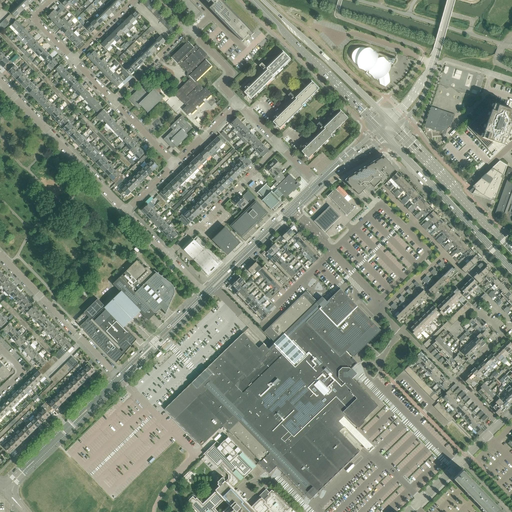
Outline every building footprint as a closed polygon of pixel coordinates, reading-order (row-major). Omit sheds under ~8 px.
[(28,5),(23,0),(22,0),(20,0),(17,3),(19,5),(24,9),(28,5)] [(121,4),(117,0),(111,0),(110,1),(112,3),(117,8),(121,4)] [(207,0),(210,2),(210,7),(243,41),(251,33),(219,0),(207,0)] [(117,8),(112,3),(110,1),(106,6),(108,7),(113,12),(117,8)] [(24,9),(19,5),(15,9),(19,14),(24,9)] [(113,12),(108,7),(106,6),(102,10),(104,12),(108,17),(113,12)] [(19,14),(15,9),(10,13),(15,18),(19,14)] [(48,16),(52,21),(59,14),(62,11),(60,9),(57,12),(55,10),(48,16)] [(108,17),(104,12),(102,10),(97,14),(104,21),(108,17)] [(140,16),(136,11),(131,15),(136,20),(140,16)] [(61,20),(59,18),(61,16),(59,14),(52,21),(56,25),(61,20)] [(104,21),(97,14),(96,16),(97,18),(95,20),(100,25),(104,21)] [(136,20),(131,15),(127,19),(132,24),(136,20)] [(60,29),(67,23),(63,18),(61,20),(56,25),(60,29)] [(127,28),(130,31),(134,27),(132,24),(127,19),(123,23),(127,28)] [(100,25),(95,20),(91,24),(95,29),(100,25)] [(15,30),(20,25),(16,21),(11,25),(15,30)] [(95,29),(91,24),(88,21),(87,23),(84,26),(86,28),(91,33),(95,29)] [(64,34),(69,29),(71,27),(67,23),(60,29),(64,34)] [(127,28),(123,23),(118,28),(123,33),(127,28)] [(19,34),(24,29),(20,25),(15,30),(19,34)] [(123,33),(118,28),(114,32),(119,37),(123,33)] [(22,40),(23,38),(28,34),(24,29),(19,34),(18,35),(22,40)] [(68,38),(73,33),(69,29),(64,34),(68,38)] [(114,41),(117,43),(121,39),(119,37),(114,32),(110,36),(114,41)] [(73,42),(77,38),(73,33),(68,38),(73,42)] [(28,43),(32,38),(28,34),(23,38),(28,43)] [(84,44),(82,42),(84,40),(80,36),(77,38),(73,42),(75,45),(78,49),(84,44)] [(114,41),(110,36),(105,40),(110,45),(114,41)] [(165,41),(161,36),(156,41),(161,45),(165,41)] [(32,47),(37,42),(32,38),(28,43),(32,47)] [(150,42),(157,50),(161,45),(156,41),(154,38),(150,42)] [(101,44),(107,51),(112,47),(110,45),(105,40),(101,44)] [(171,57),(171,58),(177,64),(179,65),(180,65),(188,73),(187,73),(187,76),(190,79),(175,94),(185,104),(187,106),(183,110),(188,115),(190,113),(192,114),(197,109),(196,107),(198,105),(199,107),(204,102),(203,100),(205,98),(207,100),(212,94),(205,88),(204,89),(196,81),(212,66),(206,60),(208,58),(206,55),(207,55),(200,48),(200,49),(197,46),(195,48),(194,48),(188,41),(188,42),(172,58),(171,57)] [(34,53),(36,51),(41,47),(37,42),(32,47),(30,48),(34,53)] [(145,47),(152,54),(157,50),(150,42),(145,47)] [(40,56),(45,51),(41,47),(36,51),(40,56)] [(143,53),(148,58),(152,54),(145,47),(141,51),(143,53)] [(387,69),(389,63),(390,63),(386,60),(384,57),(383,57),(384,58),(381,59),(375,53),(375,52),(376,51),(373,50),(371,48),(370,48),(366,49),(366,48),(365,48),(364,48),(362,48),(361,48),(359,48),(358,49),(357,50),(355,51),(354,52),(353,54),(353,55),(353,56),(353,57),(353,59),(353,60),(354,61),(354,62),(356,64),(358,65),(360,68),(359,68),(359,69),(363,70),(365,71),(366,71),(365,70),(366,70),(370,72),(370,73),(369,73),(372,76),(375,79),(375,78),(377,79),(380,82),(381,83),(380,83),(380,84),(385,86),(385,87),(390,82),(389,82),(385,73),(387,69)] [(44,60),(49,55),(45,51),(40,56),(44,60)] [(92,62),(97,57),(99,55),(94,51),(88,57),(92,62)] [(148,58),(143,53),(141,51),(137,55),(144,62),(148,58)] [(274,77),(273,75),(290,59),(284,52),(267,69),(262,63),(259,66),(265,72),(244,93),(251,100),(274,77)] [(48,64),(53,60),(49,55),(44,60),(48,64)] [(144,62),(137,55),(133,59),(139,66),(144,62)] [(96,66),(101,61),(97,57),(92,62),(96,66)] [(12,63),(10,61),(9,62),(5,58),(0,62),(0,65),(3,68),(4,67),(6,69),(12,63)] [(100,70),(107,63),(103,59),(101,61),(96,66),(100,70)] [(139,66),(133,59),(128,63),(135,70),(139,66)] [(51,70),(57,64),(53,60),(48,64),(47,66),(51,70)] [(12,76),(19,70),(12,63),(6,69),(8,71),(8,72),(12,76)] [(104,75),(109,70),(112,68),(107,63),(100,70),(104,75)] [(135,70),(128,63),(124,67),(131,74),(135,70)] [(55,78),(59,74),(64,69),(60,65),(55,70),(58,72),(53,76),(55,78)] [(63,78),(68,74),(64,69),(59,74),(63,78)] [(16,81),(23,74),(19,70),(12,76),(16,81)] [(109,79),(113,74),(109,70),(104,75),(109,79)] [(109,79),(113,83),(120,77),(120,76),(116,72),(113,74),(109,79)] [(21,85),(27,79),(23,74),(16,81),(21,85)] [(68,83),(72,78),(68,74),(63,78),(68,83)] [(117,88),(124,81),(120,77),(113,83),(117,88)] [(72,87),(77,82),(72,78),(68,83),(72,87)] [(25,89),(31,83),(27,79),(21,85),(25,89)] [(75,92),(81,87),(77,82),(72,87),(71,88),(75,92)] [(303,106),(302,105),(319,89),(312,82),(295,98),(290,93),(287,96),(294,102),(272,122),(279,129),(303,106)] [(29,94),(36,87),(31,83),(25,89),(29,94)] [(33,98),(40,92),(36,87),(29,94),(33,98)] [(79,97),(80,95),(85,91),(81,87),(75,92),(74,93),(79,97)] [(147,113),(163,98),(154,89),(148,95),(141,87),(138,90),(139,91),(133,97),(131,96),(128,99),(138,109),(141,106),(147,113)] [(84,100),(89,95),(85,91),(80,95),(84,100)] [(38,103),(44,96),(40,92),(33,98),(38,103)] [(89,104),(93,99),(89,95),(84,100),(89,104)] [(42,107),(48,100),(44,96),(38,103),(42,107)] [(93,108),(98,104),(93,99),(89,104),(87,106),(91,110),(93,108)] [(46,111),(53,105),(48,100),(42,107),(46,111)] [(97,113),(102,108),(98,104),(93,108),(97,113)] [(490,105),(467,127),(487,149),(493,143),(492,143),(493,141),(495,142),(495,143),(503,145),(506,139),(509,131),(510,131),(511,129),(511,110),(494,104),(493,106),(490,105)] [(50,116),(57,109),(53,105),(46,111),(50,116)] [(450,127),(454,115),(431,107),(424,127),(445,134),(448,126),(450,127)] [(55,120),(61,114),(57,109),(50,116),(55,120)] [(101,121),(102,119),(107,115),(103,110),(96,116),(101,121)] [(332,135),(331,134),(348,118),(341,111),(324,127),(319,122),(317,125),(323,131),(301,152),(308,159),(332,135)] [(60,127),(68,120),(61,114),(55,120),(59,124),(58,125),(60,127)] [(106,124),(111,119),(107,115),(102,119),(106,124)] [(163,139),(171,147),(171,146),(174,144),(177,147),(188,136),(186,134),(192,128),(184,120),(185,119),(182,115),(170,127),(173,130),(163,139)] [(73,127),(69,123),(74,118),(72,116),(68,120),(60,127),(66,134),(73,127)] [(234,129),(241,123),(237,118),(234,121),(233,120),(230,123),(231,124),(230,125),(234,129)] [(109,129),(111,128),(115,123),(111,119),(106,124),(105,125),(109,129)] [(115,132),(119,128),(115,123),(111,128),(115,132)] [(237,135),(239,133),(245,127),(241,123),(234,129),(236,131),(234,133),(237,135)] [(71,138),(77,132),(73,127),(66,134),(71,138)] [(243,138),(250,131),(245,127),(239,133),(243,138)] [(119,137),(124,132),(119,128),(115,132),(119,137)] [(247,142),(254,136),(250,131),(243,138),(247,142)] [(75,142),(81,136),(77,132),(71,138),(75,142)] [(123,141),(128,136),(124,132),(119,137),(123,141)] [(219,148),(226,141),(220,135),(213,141),(219,148)] [(75,142),(79,147),(86,140),(88,138),(86,137),(84,138),(81,136),(75,142)] [(127,145),(132,141),(128,136),(123,141),(127,145)] [(251,146),(258,140),(254,136),(247,142),(251,146)] [(83,151),(90,145),(86,140),(79,147),(83,151)] [(256,151),(262,144),(258,140),(251,146),(256,151)] [(130,151),(136,145),(132,141),(127,145),(126,147),(130,151)] [(219,148),(213,141),(209,146),(215,152),(219,148)] [(87,155),(96,147),(92,143),(90,145),(83,151),(87,155)] [(263,151),(266,149),(262,144),(256,151),(260,155),(261,154),(261,155),(264,152),(263,151)] [(134,155),(140,149),(136,145),(130,151),(134,155)] [(217,154),(215,152),(209,146),(204,150),(211,156),(213,154),(215,156),(217,154)] [(92,160),(98,153),(101,151),(96,147),(87,155),(92,160)] [(138,160),(144,154),(140,149),(134,155),(138,160)] [(211,156),(204,150),(200,154),(206,161),(211,156)] [(96,164),(103,158),(98,153),(92,160),(96,164)] [(206,161),(200,154),(196,158),(202,165),(206,161)] [(100,169),(107,162),(109,160),(104,156),(103,158),(96,164),(100,169)] [(374,187),(387,174),(389,176),(395,169),(390,164),(390,163),(383,156),(368,165),(364,168),(363,168),(363,167),(354,173),(350,177),(349,176),(345,180),(359,195),(364,189),(365,189),(366,189),(371,184),(374,187)] [(202,165),(196,158),(191,162),(198,169),(202,165)] [(236,165),(243,172),(247,168),(247,167),(249,165),(245,161),(243,159),(236,165)] [(158,166),(155,163),(156,162),(153,160),(152,160),(147,164),(154,170),(158,166)] [(274,178),(276,181),(282,175),(280,173),(281,172),(279,169),(278,170),(277,168),(280,165),(275,160),(266,168),(267,168),(266,169),(267,170),(268,172),(270,173),(271,173),(275,177),(274,178)] [(494,201),(506,167),(507,166),(503,163),(500,161),(472,187),(475,189),(472,194),(489,200),(489,199),(492,200),(494,201)] [(104,173),(111,166),(113,165),(111,163),(109,165),(107,162),(100,169),(104,173)] [(198,169),(191,162),(187,167),(193,173),(198,169)] [(154,170),(147,164),(143,168),(149,175),(154,170)] [(243,172),(236,165),(232,169),(238,176),(243,172)] [(109,177),(115,171),(111,166),(104,173),(109,177)] [(193,173),(187,167),(183,171),(189,177),(193,173)] [(149,175),(143,168),(139,172),(145,179),(149,175)] [(511,180),(509,180),(510,178),(511,172),(511,169),(508,168),(505,176),(508,177),(508,179),(507,179),(507,180),(495,214),(503,217),(504,216),(505,216),(504,221),(511,224),(511,223),(511,180)] [(122,177),(122,175),(117,169),(115,171),(109,177),(113,182),(113,181),(115,183),(120,179),(122,177)] [(238,176),(232,169),(227,174),(234,180),(238,176)] [(189,177),(183,171),(178,175),(184,182),(189,177)] [(145,179),(139,172),(134,177),(141,183),(145,179)] [(392,185),(402,175),(400,174),(400,175),(399,175),(397,173),(391,179),(393,181),(390,184),(392,185)] [(234,180),(227,174),(223,178),(230,185),(234,180)] [(274,185),(283,195),(286,198),(300,185),(290,174),(285,178),(283,176),(278,181),(273,185),(274,185)] [(184,182),(178,175),(174,179),(180,186),(184,182)] [(398,186),(404,180),(402,178),(402,177),(403,176),(402,175),(392,185),(393,186),(396,184),(398,186)] [(141,183),(134,177),(130,181),(136,187),(141,183)] [(230,185),(223,178),(219,182),(225,189),(230,185)] [(180,186),(174,179),(169,184),(176,190),(180,186)] [(399,192),(409,183),(408,182),(407,182),(406,182),(404,180),(398,186),(400,188),(398,191),(399,192)] [(136,187),(130,181),(126,185),(132,192),(136,187)] [(225,189),(219,182),(214,186),(221,193),(225,189)] [(405,194),(411,187),(409,185),(409,184),(410,184),(409,183),(399,192),(400,194),(403,191),(405,194)] [(176,190),(169,184),(165,188),(171,194),(176,190)] [(280,198),(283,195),(274,185),(270,188),(266,184),(257,193),(263,199),(262,200),(271,210),(273,208),(275,211),(283,202),(280,198)] [(132,192),(126,185),(121,189),(120,188),(117,191),(124,198),(127,195),(128,196),(132,192)] [(221,193),(214,186),(210,191),(217,197),(221,193)] [(406,200),(416,190),(415,189),(414,189),(413,189),(411,187),(405,194),(407,196),(405,198),(406,200)] [(171,194),(165,188),(161,192),(159,194),(166,202),(169,199),(167,198),(171,194)] [(354,209),(335,189),(328,196),(347,216),(354,209)] [(412,201),(418,195),(416,193),(417,192),(417,191),(416,190),(406,200),(407,201),(410,199),(412,201)] [(217,197),(210,191),(206,195),(212,202),(217,197)] [(248,202),(249,200),(251,202),(255,198),(248,191),(241,198),(238,195),(231,202),(235,205),(236,204),(242,210),(249,203),(248,202)] [(212,202),(206,195),(201,199),(208,206),(212,202)] [(413,207),(423,197),(422,196),(422,197),(420,197),(418,195),(412,201),(414,203),(412,205),(413,207)] [(419,208),(425,202),(423,200),(423,199),(424,198),(423,197),(413,207),(415,208),(417,206),(419,208)] [(208,206),(201,199),(199,202),(197,200),(196,202),(197,203),(204,210),(208,206)] [(262,220),(261,219),(267,214),(255,201),(229,226),(242,238),(257,223),(258,224),(262,220)] [(420,214),(430,205),(429,204),(427,204),(425,202),(419,208),(421,210),(419,213),(420,214)] [(204,210),(197,203),(195,206),(193,204),(191,206),(193,208),(199,214),(204,210)] [(145,215),(152,209),(148,204),(147,205),(147,204),(144,207),(145,207),(141,211),(145,215)] [(330,205),(314,220),(324,231),(340,216),(330,205)] [(426,215),(433,209),(431,207),(431,206),(430,205),(420,214),(422,216),(424,213),(426,215)] [(199,214),(193,208),(188,212),(195,219),(199,214)] [(150,220),(156,213),(152,209),(145,215),(150,220)] [(189,225),(195,219),(188,212),(185,215),(183,213),(180,216),(182,217),(184,220),(188,224),(189,225)] [(428,224),(437,214),(436,213),(436,214),(434,214),(433,212),(427,218),(429,220),(426,222),(428,224)] [(154,224),(161,217),(156,213),(150,220),(154,224)] [(434,225),(440,219),(438,217),(438,216),(438,215),(437,214),(428,224),(429,225),(431,223),(434,225)] [(158,228),(165,222),(161,217),(154,224),(158,228)] [(435,231),(445,222),(444,221),(443,221),(441,221),(440,219),(434,225),(436,227),(433,230),(435,231)] [(162,233),(169,226),(165,222),(158,228),(162,233)] [(441,232),(447,227),(445,225),(445,223),(446,223),(445,222),(435,231),(436,233),(438,230),(441,232)] [(167,237),(173,231),(169,226),(162,233),(167,237)] [(442,238),(452,229),(451,228),(450,228),(449,228),(447,227),(441,232),(443,235),(440,237),(442,238)] [(240,243),(225,228),(213,240),(227,255),(240,243)] [(296,235),(290,229),(289,230),(288,230),(287,231),(288,231),(286,232),(292,238),(296,235)] [(448,240),(454,234),(452,232),(452,230),(453,230),(452,229),(442,238),(443,240),(446,237),(448,240)] [(175,239),(178,236),(177,235),(178,235),(173,231),(167,237),(171,242),(174,238),(175,239)] [(292,238),(286,232),(285,234),(284,234),(283,235),(282,236),(288,242),(292,239),(292,238)] [(294,244),(302,237),(301,236),(301,235),(300,234),(300,235),(298,233),(296,235),(292,238),(292,239),(294,241),(293,243),(294,244)] [(449,246),(459,236),(458,235),(457,236),(456,236),(454,234),(448,240),(450,242),(448,244),(449,246)] [(455,247),(461,241),(460,239),(460,238),(460,237),(459,236),(449,246),(450,247),(453,245),(455,247)] [(300,247),(306,241),(305,240),(305,239),(304,238),(303,239),(302,237),(294,244),(295,246),(297,244),(300,247)] [(302,252),(309,245),(309,244),(309,243),(307,242),(306,241),(300,247),(302,249),(300,251),(302,252)] [(456,253),(466,244),(465,242),(464,243),(463,243),(461,241),(455,247),(457,249),(455,252),(456,253)] [(280,250),(274,244),(273,245),(272,245),(271,246),(272,247),(270,248),(276,254),(280,250)] [(462,254),(468,248),(466,246),(466,245),(467,245),(466,244),(456,253),(457,255),(460,252),(462,254)] [(307,254),(313,249),(312,248),(312,247),(311,246),(309,245),(302,252),(303,254),(303,255),(304,256),(305,256),(307,254)] [(184,246),(178,253),(205,280),(211,274),(210,273),(222,262),(218,258),(210,265),(204,259),(200,263),(184,246)] [(276,254),(270,248),(269,249),(268,249),(267,250),(267,251),(266,252),(272,258),(276,254)] [(463,260),(473,251),(472,250),(470,250),(468,248),(462,254),(464,257),(462,259),(463,260)] [(309,260),(317,252),(316,252),(316,251),(315,250),(313,249),(307,254),(309,257),(308,259),(309,260)] [(469,262),(475,255),(474,254),(474,252),(473,251),(463,260),(465,262),(467,259),(469,262)] [(315,262),(321,257),(320,256),(320,255),(319,253),(318,254),(317,252),(309,260),(310,261),(312,260),(315,262)] [(274,264),(282,256),(280,255),(279,257),(276,254),(272,258),(270,260),(271,261),(271,262),(272,263),(273,263),(274,264)] [(465,274),(476,263),(480,259),(476,255),(475,255),(469,262),(461,269),(465,274)] [(278,268),(284,262),(281,259),(283,258),(282,256),(274,264),(275,265),(275,266),(276,267),(277,267),(278,268)] [(170,304),(174,296),(175,296),(175,288),(175,287),(174,287),(173,286),(173,285),(172,284),(171,284),(170,283),(167,280),(166,278),(165,278),(163,277),(162,275),(161,275),(159,274),(159,272),(158,272),(157,273),(154,270),(154,271),(156,272),(154,274),(147,267),(146,268),(145,268),(143,266),(143,264),(141,264),(140,263),(139,261),(138,261),(137,260),(113,284),(121,292),(106,307),(105,307),(107,309),(95,321),(117,343),(130,331),(124,325),(130,319),(131,321),(132,319),(134,318),(132,316),(139,310),(148,320),(162,307),(165,304),(169,307),(170,304)] [(261,268),(255,262),(254,263),(253,263),(252,264),(253,265),(251,266),(257,272),(261,268)] [(282,272),(289,264),(288,263),(286,264),(284,262),(278,268),(279,269),(279,270),(280,271),(281,271),(282,272)] [(285,275),(291,270),(289,267),(291,265),(289,264),(282,272),(283,273),(284,275),(285,275)] [(257,272),(251,266),(250,268),(249,267),(248,268),(248,269),(248,270),(253,276),(257,272)] [(486,276),(490,271),(491,271),(487,266),(478,275),(477,274),(473,277),(480,284),(486,278),(487,277),(486,276)] [(259,278),(267,271),(266,270),(266,269),(265,268),(263,267),(261,268),(257,272),(260,275),(258,276),(259,278)] [(456,274),(458,272),(455,268),(453,269),(452,268),(448,271),(446,268),(445,270),(447,272),(448,272),(450,273),(451,272),(456,277),(457,276),(456,275),(456,274)] [(289,280),(297,272),(296,270),(294,272),(291,270),(285,275),(287,277),(286,277),(287,278),(288,278),(289,280)] [(265,280),(271,274),(270,273),(269,272),(267,271),(259,278),(261,279),(263,278),(265,280)] [(489,279),(495,274),(494,273),(493,273),(492,273),(490,271),(486,276),(487,277),(486,278),(488,281),(487,283),(488,284),(490,283),(489,282),(491,281),(489,279)] [(456,277),(451,272),(450,273),(448,272),(447,272),(444,275),(446,277),(447,276),(451,280),(453,278),(454,278),(456,277)] [(267,286),(275,278),(274,278),(274,277),(273,276),(272,276),(271,274),(265,280),(267,283),(266,284),(267,286)] [(493,283),(497,279),(495,277),(495,276),(496,275),(495,274),(489,279),(491,281),(489,282),(490,283),(493,286),(494,284),(493,283)] [(448,282),(451,280),(447,276),(446,277),(444,275),(441,278),(439,276),(437,277),(439,280),(440,279),(442,281),(443,280),(448,285),(449,284),(448,283),(448,282)] [(246,283),(240,278),(239,279),(238,279),(237,280),(236,281),(242,287),(246,283)] [(272,288),(278,282),(278,281),(276,279),(276,280),(275,278),(267,286),(268,287),(270,286),(272,288)] [(478,287),(474,283),(476,282),(471,278),(467,282),(468,283),(467,284),(470,287),(474,291),(478,287)] [(6,290),(12,284),(8,279),(1,286),(6,290)] [(448,285),(443,280),(442,281),(440,279),(439,280),(436,283),(438,284),(439,283),(443,287),(445,285),(446,285),(447,286),(448,285)] [(497,287),(502,282),(501,281),(500,281),(497,279),(493,283),(494,284),(493,286),(496,289),(494,290),(496,292),(497,291),(497,290),(498,288),(497,287)] [(242,287),(236,281),(234,283),(234,282),(233,283),(233,284),(232,285),(238,291),(242,287)] [(274,294),(282,286),(281,285),(281,284),(280,283),(280,284),(278,282),(272,288),(275,291),(273,292),(274,294)] [(501,291),(505,287),(503,284),(503,283),(502,282),(497,287),(498,288),(497,290),(497,291),(500,294),(502,292),(501,291)] [(440,289),(443,287),(439,283),(438,284),(436,283),(433,286),(431,283),(429,285),(432,287),(432,286),(434,288),(435,287),(440,292),(441,291),(440,291),(440,289)] [(474,291),(470,287),(467,284),(466,283),(463,286),(464,287),(463,287),(466,290),(466,291),(470,295),(474,291)] [(8,296),(10,295),(16,288),(12,284),(6,290),(4,292),(8,296)] [(440,292),(435,287),(434,288),(432,286),(432,287),(428,290),(430,292),(431,291),(435,295),(437,293),(438,293),(439,293),(440,292)] [(470,295),(466,291),(466,290),(463,287),(462,286),(460,289),(463,293),(462,294),(466,299),(470,295)] [(240,297),(247,290),(246,288),(244,290),(242,287),(238,291),(236,293),(237,295),(238,296),(239,296),(240,297)] [(504,295),(510,290),(509,289),(508,289),(507,289),(505,287),(501,291),(502,292),(500,294),(503,297),(502,298),(503,300),(505,298),(504,298),(506,296),(504,295)] [(14,299),(21,293),(16,288),(10,295),(14,299)] [(463,297),(459,293),(460,292),(457,288),(453,292),(454,292),(453,293),(456,296),(460,300),(463,297)] [(379,329),(340,289),(338,291),(337,289),(334,293),(335,294),(333,296),(332,295),(325,301),(320,306),(318,303),(317,303),(316,302),(306,291),(300,297),(291,305),(285,311),(274,321),(269,327),(264,331),(274,342),(274,343),(268,349),(262,343),(248,328),(233,343),(222,352),(212,363),(207,368),(211,373),(206,378),(204,380),(202,382),(196,388),(191,382),(164,409),(201,446),(222,425),(227,431),(232,436),(234,434),(234,435),(239,440),(244,445),(254,456),(260,461),(258,463),(268,474),(276,466),(280,470),(284,474),(294,484),(304,495),(307,491),(309,489),(311,487),(312,487),(317,492),(356,455),(364,447),(352,434),(354,432),(359,427),(364,422),(364,421),(364,420),(363,420),(378,405),(377,404),(377,405),(377,404),(362,390),(363,388),(364,388),(364,387),(364,386),(363,386),(363,385),(363,378),(359,378),(359,371),(359,368),(354,363),(356,362),(354,360),(352,358),(347,353),(346,354),(345,353),(347,350),(353,356),(354,357),(381,330),(379,329)] [(244,301),(250,295),(247,293),(249,291),(247,290),(240,297),(241,299),(242,300),(243,300),(244,301)] [(429,298),(424,293),(425,292),(423,290),(420,294),(422,296),(420,297),(423,301),(426,299),(427,299),(428,299),(429,298)] [(456,296),(453,293),(453,292),(449,296),(450,296),(449,297),(452,300),(456,304),(460,300),(456,296)] [(18,303),(25,297),(21,293),(14,299),(18,303)] [(423,301),(420,297),(422,296),(420,294),(416,297),(414,295),(412,296),(415,298),(417,300),(416,301),(421,306),(422,305),(421,304),(421,303),(423,301)] [(247,305),(255,297),(254,296),(252,298),(250,295),(244,301),(245,302),(244,303),(246,304),(247,304),(247,305)] [(456,304),(452,300),(449,297),(449,296),(445,300),(446,300),(445,301),(448,303),(448,304),(452,308),(456,304)] [(23,312),(31,304),(29,302),(25,297),(18,303),(23,308),(21,310),(23,312)] [(251,309),(257,303),(255,301),(256,299),(255,297),(247,305),(249,306),(248,307),(249,308),(250,308),(251,309)] [(421,306),(416,301),(417,300),(415,298),(411,302),(413,304),(412,305),(416,308),(418,306),(419,306),(420,307),(421,306)] [(80,326),(116,363),(133,344),(134,342),(137,339),(133,335),(130,331),(117,343),(95,321),(107,309),(105,307),(106,307),(102,303),(98,299),(81,316),(76,320),(81,326),(80,326)] [(452,308),(448,304),(448,303),(445,301),(445,300),(441,303),(442,304),(441,304),(444,307),(444,308),(448,312),(452,308)] [(416,308),(412,305),(413,304),(411,302),(408,305),(406,302),(405,304),(407,306),(408,305),(410,307),(408,308),(413,313),(414,312),(414,311),(416,308)] [(255,313),(262,305),(261,304),(259,305),(257,303),(251,309),(252,310),(253,312),(254,312),(255,313)] [(38,311),(34,306),(33,306),(31,304),(23,312),(25,315),(27,312),(31,317),(38,311)] [(448,312),(444,308),(444,307),(441,304),(437,308),(441,311),(439,312),(443,316),(448,312)] [(259,317),(265,311),(262,308),(264,307),(262,305),(255,313),(256,314),(256,315),(257,315),(259,317)] [(413,313),(408,308),(410,307),(408,305),(407,306),(404,309),(406,311),(404,312),(408,316),(410,314),(412,314),(413,313)] [(440,315),(436,311),(437,310),(433,306),(430,309),(430,310),(433,314),(432,314),(437,318),(440,315)] [(408,316),(404,312),(406,311),(404,309),(401,312),(398,310),(397,311),(399,313),(400,313),(402,315),(401,316),(405,321),(406,320),(406,319),(406,318),(408,316)] [(437,318),(432,314),(433,314),(430,310),(429,310),(426,313),(426,314),(429,317),(429,318),(433,322),(437,318)] [(36,321),(42,315),(38,311),(31,317),(36,321)] [(262,320),(270,313),(268,312),(267,313),(265,311),(259,317),(260,318),(259,318),(260,319),(261,319),(262,320)] [(405,321),(401,316),(402,315),(400,313),(399,313),(396,317),(398,319),(396,320),(400,324),(402,322),(404,322),(405,321)] [(433,322),(429,318),(429,317),(426,314),(425,313),(422,317),(422,318),(425,321),(429,326),(433,322)] [(40,326),(47,320),(42,315),(36,321),(40,326)] [(477,324),(481,320),(477,316),(473,320),(472,319),(467,323),(471,327),(475,323),(477,324)] [(429,326),(425,321),(422,318),(421,317),(418,320),(418,321),(421,325),(425,329),(429,326)] [(45,330),(51,324),(47,320),(40,326),(45,330)] [(481,327),(484,324),(481,320),(477,324),(475,323),(471,327),(475,331),(477,329),(480,326),(481,327)] [(425,329),(421,325),(418,321),(417,321),(414,324),(415,325),(414,325),(417,329),(421,333),(425,329)] [(484,332),(486,330),(490,327),(486,322),(484,324),(481,327),(480,326),(477,329),(480,333),(482,331),(484,332)] [(7,334),(13,328),(9,324),(3,329),(7,334)] [(49,335),(55,328),(51,324),(45,330),(49,335)] [(421,333),(417,329),(414,325),(410,328),(411,329),(410,329),(413,332),(412,334),(416,338),(417,338),(421,333)] [(11,338),(18,332),(13,328),(7,334),(11,338)] [(53,339),(60,333),(55,328),(49,335),(53,339)] [(486,338),(490,334),(486,330),(484,332),(482,331),(480,333),(476,336),(481,341),(482,339),(484,337),(486,338)] [(22,337),(20,335),(22,333),(19,331),(18,332),(11,338),(16,342),(22,337)] [(57,344),(64,337),(60,333),(53,339),(57,344)] [(438,344),(442,340),(438,336),(434,340),(435,341),(431,345),(435,349),(439,345),(438,344)] [(486,343),(482,339),(481,341),(476,336),(472,340),(477,344),(478,343),(482,347),(486,343)] [(20,347),(26,341),(22,337),(16,342),(20,347)] [(65,345),(69,349),(72,346),(68,342),(64,337),(57,344),(62,348),(63,347),(65,345)] [(442,348),(446,344),(442,340),(438,344),(439,345),(435,349),(439,353),(443,349),(442,348)] [(482,347),(478,343),(477,344),(472,340),(469,344),(473,348),(474,347),(478,351),(482,347)] [(24,351),(30,345),(26,341),(20,347),(24,351)] [(445,352),(450,347),(446,344),(442,348),(443,349),(439,353),(443,357),(446,353),(445,352)] [(478,351),(474,347),(473,348),(469,344),(465,347),(469,352),(470,351),(474,355),(478,351)] [(511,351),(511,349),(509,347),(508,348),(504,344),(500,347),(504,351),(505,350),(509,354),(511,351)] [(28,355),(34,350),(30,345),(24,351),(28,355)] [(449,356),(452,353),(454,351),(450,347),(445,352),(446,353),(443,357),(446,360),(450,357),(449,356)] [(474,355),(470,351),(469,352),(465,347),(461,352),(465,356),(466,355),(470,359),(474,355)] [(509,354),(505,350),(504,351),(500,347),(496,351),(500,355),(501,354),(505,358),(509,354)] [(32,360),(38,354),(34,350),(28,355),(32,360)] [(505,358),(501,354),(500,355),(496,351),(492,355),(495,359),(497,358),(500,361),(501,362),(505,358)] [(418,357),(414,360),(414,361),(418,364),(422,361),(421,360),(420,359),(424,355),(421,352),(420,353),(417,356),(418,357)] [(452,360),(456,356),(452,353),(449,356),(450,357),(446,360),(445,361),(449,366),(451,365),(454,361),(452,360)] [(37,364),(43,358),(38,354),(32,360),(37,364)] [(500,361),(497,358),(495,359),(492,355),(491,354),(487,357),(491,362),(492,360),(496,365),(500,361)] [(422,361),(418,364),(418,365),(422,369),(426,365),(425,364),(424,363),(428,359),(426,356),(425,356),(424,355),(420,359),(421,360),(422,361)] [(459,362),(463,366),(466,362),(466,361),(463,358),(461,359),(458,356),(457,355),(456,356),(452,360),(454,361),(455,361),(457,363),(459,362)] [(496,365),(492,360),(491,362),(487,357),(483,361),(487,365),(488,364),(492,368),(496,365)] [(41,368),(43,367),(45,364),(47,363),(43,358),(37,364),(41,368)] [(426,365),(422,369),(425,372),(429,369),(429,368),(428,367),(432,363),(430,361),(429,360),(428,359),(424,363),(425,364),(426,365)] [(456,367),(460,371),(464,367),(463,366),(459,362),(457,363),(455,361),(454,361),(451,365),(454,369),(456,367)] [(492,368),(488,364),(487,365),(483,361),(479,365),(483,369),(485,368),(489,372),(492,368)] [(429,369),(425,372),(426,373),(429,376),(433,372),(432,371),(436,367),(433,365),(433,364),(432,363),(428,367),(429,368),(429,369)] [(95,370),(93,368),(92,369),(89,365),(87,364),(85,366),(87,367),(84,369),(91,376),(95,372),(94,371),(95,370)] [(489,372),(485,368),(483,369),(479,365),(475,369),(479,372),(480,371),(483,374),(484,376),(489,372)] [(433,372),(429,376),(430,377),(433,380),(437,376),(436,375),(440,371),(437,368),(436,367),(432,371),(433,372)] [(483,374),(480,371),(479,372),(475,369),(474,368),(470,372),(471,373),(475,377),(476,376),(480,380),(481,379),(479,378),(483,374)] [(0,376),(3,380),(10,373),(7,369),(0,375),(0,376)] [(91,376),(84,369),(80,374),(86,380),(91,376)] [(44,377),(42,375),(38,371),(34,375),(40,381),(44,377)] [(437,376),(433,380),(433,381),(436,384),(440,380),(441,380),(440,380),(439,379),(443,375),(441,372),(440,371),(436,375),(437,376)] [(86,380),(80,374),(79,373),(77,375),(78,376),(75,378),(82,385),(86,380)] [(469,386),(470,385),(476,378),(479,381),(480,380),(476,376),(475,377),(471,373),(467,377),(469,378),(468,379),(466,378),(464,380),(465,382),(469,386)] [(40,381),(34,375),(30,379),(35,385),(40,381)] [(440,380),(436,384),(437,384),(440,388),(444,384),(445,384),(444,383),(443,383),(447,379),(445,376),(444,376),(443,375),(439,379),(440,380),(441,380),(440,380)] [(82,385),(75,378),(74,377),(72,379),(73,380),(71,382),(77,389),(82,385)] [(478,384),(479,383),(479,382),(478,382),(479,381),(476,378),(470,385),(474,389),(473,389),(476,391),(477,390),(475,387),(478,384)] [(35,385),(30,379),(26,383),(31,389),(35,385)] [(444,384),(440,388),(441,388),(444,392),(448,388),(447,387),(451,383),(449,380),(448,380),(447,379),(443,383),(444,383),(445,384),(444,384)] [(77,389),(71,382),(70,381),(68,383),(69,384),(66,387),(73,393),(77,389)] [(29,392),(31,389),(26,383),(21,387),(27,393),(29,395),(31,394),(29,392)] [(484,391),(488,387),(485,383),(480,387),(481,388),(477,392),(481,396),(485,392),(484,391)] [(73,393),(66,387),(65,386),(64,388),(65,389),(62,391),(68,398),(73,393)] [(27,393),(21,387),(17,391),(23,397),(27,393)] [(488,395),(492,391),(488,387),(484,391),(485,392),(481,396),(485,400),(489,396),(488,395)] [(447,394),(443,398),(446,402),(450,398),(451,398),(450,398),(449,397),(453,393),(450,389),(445,393),(447,394)] [(23,397),(17,391),(12,396),(18,402),(23,397)] [(68,398),(62,391),(57,395),(64,402),(68,398)] [(492,399),(496,395),(492,391),(488,395),(489,396),(485,400),(489,404),(493,400),(492,399)] [(507,391),(503,395),(504,396),(505,396),(507,398),(507,399),(506,400),(509,404),(510,404),(511,401),(511,398),(509,396),(511,395),(507,391)] [(450,398),(446,402),(447,402),(450,406),(454,402),(453,401),(457,397),(455,394),(454,394),(453,393),(449,397),(450,398),(451,398),(450,398)] [(64,402),(57,395),(53,400),(59,406),(64,402)] [(18,402),(12,396),(8,400),(14,406),(18,402)] [(501,400),(503,402),(502,404),(503,405),(506,408),(507,409),(511,405),(510,404),(509,404),(506,400),(507,399),(507,398),(505,396),(504,396),(504,397),(501,400)] [(450,406),(449,407),(449,408),(453,411),(454,410),(458,406),(457,405),(461,401),(459,398),(458,398),(457,397),(453,401),(454,402),(450,406)] [(492,403),(491,404),(493,407),(493,408),(496,411),(500,407),(499,406),(502,404),(503,402),(501,400),(500,398),(499,399),(496,402),(497,404),(495,406),(492,403)] [(11,408),(14,406),(8,400),(4,404),(9,410),(11,412),(13,410),(11,408)] [(59,406),(53,400),(48,404),(46,402),(44,404),(50,411),(53,409),(55,411),(59,406)] [(458,406),(454,410),(458,414),(462,410),(460,409),(465,404),(462,402),(462,401),(461,401),(457,405),(458,406)] [(9,410),(4,404),(0,407),(0,409),(5,414),(9,410)] [(48,413),(50,411),(44,404),(41,406),(44,409),(39,413),(46,419),(50,415),(48,413)] [(462,410),(458,414),(462,418),(466,414),(465,413),(464,412),(469,408),(466,406),(466,405),(465,404),(460,409),(462,410)] [(496,411),(495,412),(499,417),(503,413),(502,412),(506,408),(503,405),(502,404),(499,406),(500,407),(496,411)] [(466,414),(462,418),(465,421),(469,418),(468,416),(472,412),(470,410),(469,409),(469,408),(464,412),(465,413),(466,414)] [(469,418),(465,421),(466,422),(469,425),(473,421),(472,420),(476,416),(473,413),(472,412),(468,416),(469,418)] [(46,419),(39,413),(35,417),(41,424),(46,419)] [(473,421),(469,425),(469,426),(473,429),(477,425),(476,424),(480,420),(477,417),(476,416),(472,420),(473,421)] [(41,424),(35,417),(31,421),(37,428),(41,424)] [(477,425),(473,429),(473,430),(477,433),(481,429),(483,432),(487,428),(481,421),(480,420),(476,424),(477,425)] [(37,428),(31,421),(26,426),(32,432),(37,428)] [(32,432),(26,426),(22,430),(28,436),(32,432)] [(28,436),(22,430),(20,428),(18,430),(19,432),(18,434),(16,432),(24,441),(28,436)] [(24,441),(16,432),(11,437),(19,445),(24,441)] [(19,445),(11,437),(7,441),(15,449),(19,445)] [(265,511),(266,511),(284,511),(285,511),(287,511),(291,507),(275,491),(273,492),(272,490),(268,494),(268,495),(264,500),(261,498),(251,508),(245,501),(246,500),(246,499),(246,498),(245,498),(244,498),(243,499),(240,496),(243,494),(238,488),(235,491),(233,489),(256,466),(228,437),(220,444),(217,441),(204,453),(217,467),(219,466),(228,475),(228,479),(226,481),(225,480),(224,481),(224,480),(224,479),(223,478),(222,477),(221,478),(217,481),(218,483),(217,484),(219,486),(215,489),(216,490),(202,504),(196,498),(195,499),(193,496),(188,501),(191,503),(190,505),(196,511),(265,511)] [(15,449),(7,441),(2,446),(10,454),(15,449)] [(504,511),(463,470),(454,478),(486,511),(504,511)]
